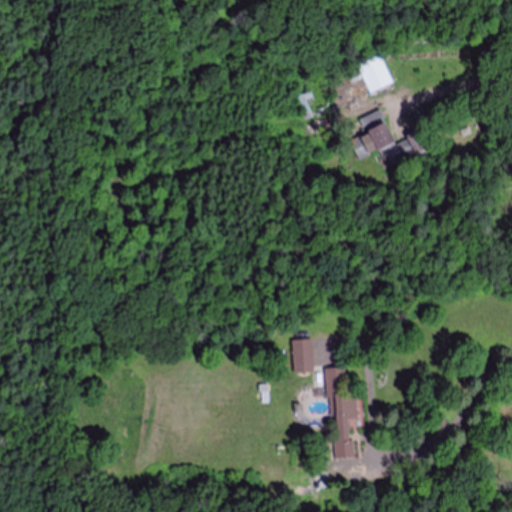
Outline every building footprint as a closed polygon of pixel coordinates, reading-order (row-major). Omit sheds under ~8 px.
[(357,64),(369,94),(393,84),(380,54),(357,64)] [(320,113),(310,90),(296,96),(306,119),(320,113)] [(395,143),(380,110),(360,119),(366,133),(350,140),(358,160),(380,150),(387,166),(423,150),(416,134),(395,143)] [(293,373),(312,373),(312,340),(293,340),(293,373)] [(328,368),(333,459),(352,458),(350,419),(358,419),(357,393),(347,393),(346,367),(328,368)]
